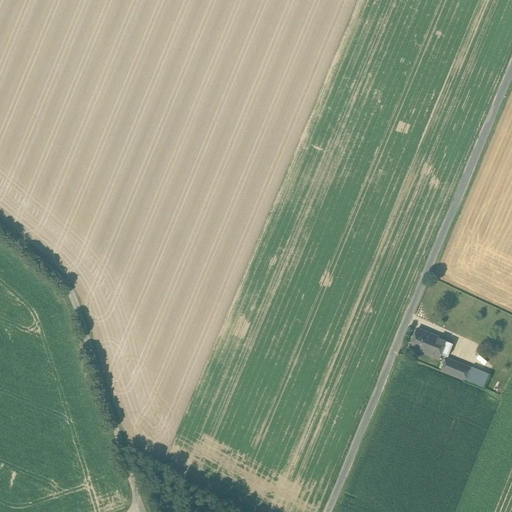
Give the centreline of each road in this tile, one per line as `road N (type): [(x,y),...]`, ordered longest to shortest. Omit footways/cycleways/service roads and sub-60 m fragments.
road 1 (unclassified): [(511,67),(328,511)]
road 2 (track): [(136,511),(71,292),(0,224)]
